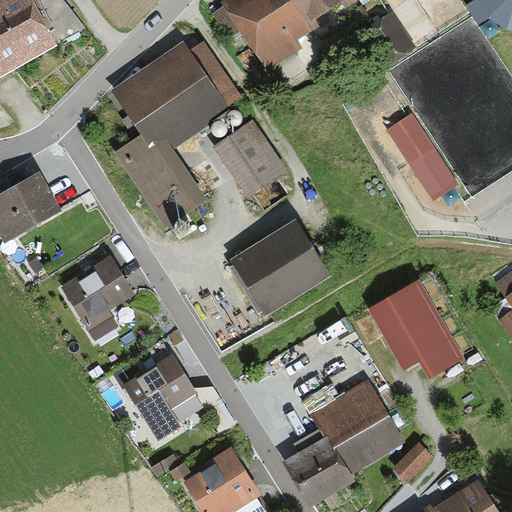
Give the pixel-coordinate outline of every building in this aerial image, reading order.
[(0,78),(55,48),(28,0),(7,0),(0,4),(0,78)] [(360,7),(356,0),(231,0),(222,5),(267,77),(304,54),(298,45),(360,7)] [(511,0),(473,0),(467,5),(478,25),(489,18),(507,29),(511,29),(511,0)] [(389,14),(362,32),(386,68),(416,48),(415,47),(392,12),(389,14)] [(184,175),(216,154),(202,134),(250,102),(209,41),(189,53),(183,44),(111,92),(142,139),(116,156),(167,232),(205,206),(184,175)] [(411,114),(386,131),(434,201),(459,184),(411,114)] [(288,175),(254,124),(214,151),(248,202),(288,175)] [(61,212),(39,177),(0,200),(0,233),(7,245),(61,212)] [(320,272),(292,228),(229,268),(257,312),(320,272)] [(137,298),(111,256),(58,288),(93,346),(122,329),(112,313),(137,298)] [(511,339),(511,274),(496,285),(511,308),(511,316),(502,324),(511,339)] [(468,364),(418,281),(368,311),(404,373),(417,366),(429,387),(468,364)] [(197,397),(173,359),(123,391),(158,446),(182,431),(171,413),(197,397)] [(388,424),(367,387),(312,419),(326,444),(287,467),(311,508),(353,484),(336,455),(388,424)] [(420,445),(393,472),(407,485),(434,459),(420,445)] [(242,511),(263,499),(233,452),(182,483),(200,511),(242,511)] [(492,511),(477,486),(433,511),(492,511)]
